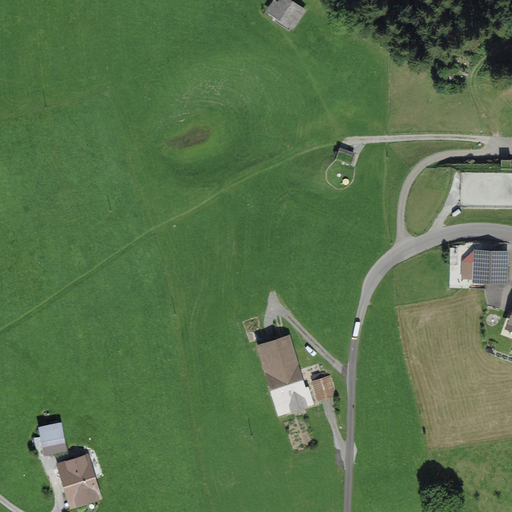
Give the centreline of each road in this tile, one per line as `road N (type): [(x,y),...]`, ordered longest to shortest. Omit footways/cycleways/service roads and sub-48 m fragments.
road 1 (unclassified): [(511,233),(445,234),(396,253),(376,275),(351,355),(347,511)]
road 2 (track): [(511,52),(498,57),(425,139)]
